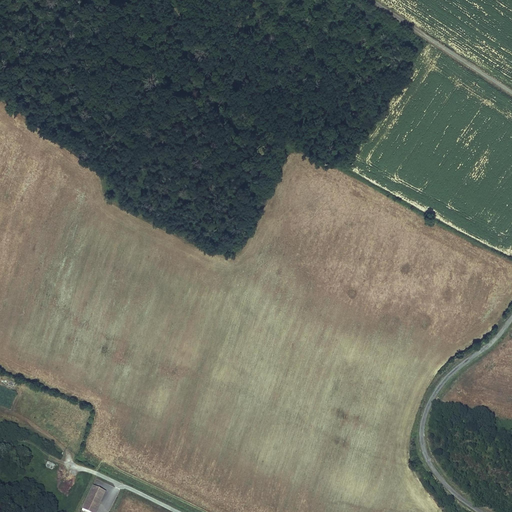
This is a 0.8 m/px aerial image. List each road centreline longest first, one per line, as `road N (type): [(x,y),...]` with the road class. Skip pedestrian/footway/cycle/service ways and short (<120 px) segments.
road 1 (unclassified): [(511,316),(439,385),(422,425),(434,470),(481,511)]
road 2 (track): [(0,438),(28,442),(178,511)]
